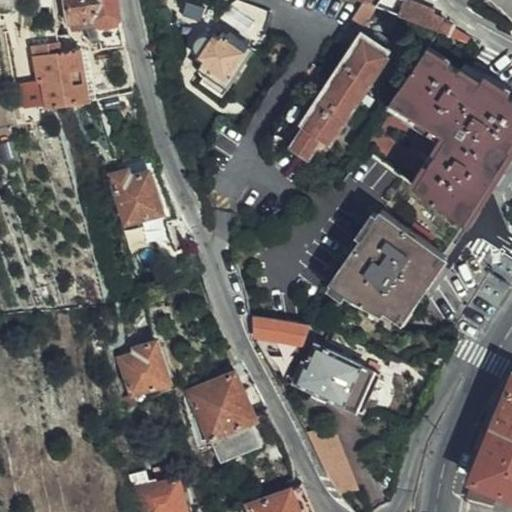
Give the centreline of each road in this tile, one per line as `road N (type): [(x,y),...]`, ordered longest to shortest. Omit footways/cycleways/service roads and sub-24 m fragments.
road 1 (residential): [(325,511),(267,397),(157,116),(137,0)]
road 2 (unknown): [(203,235),(312,48),(299,19),(267,0)]
road 3 (residential): [(476,387),(443,395),(394,511)]
road 4 (secondary): [(439,511),(476,387)]
